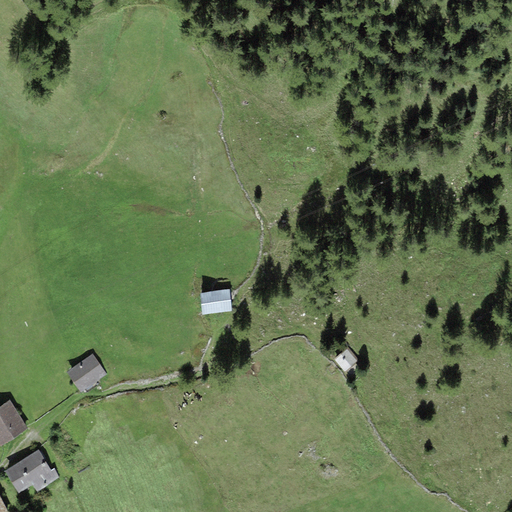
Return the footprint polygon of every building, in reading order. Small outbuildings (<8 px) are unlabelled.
[(199,293),(202,314),(232,311),(230,289),(199,293)] [(334,359),(345,372),(359,360),(348,347),(334,359)] [(93,354),(67,372),(81,393),(107,374),(93,354)] [(0,406),(0,445),(1,446),(28,429),(9,401),(0,406)] [(18,493),(32,484),(37,492),(59,477),(54,469),(51,470),(39,450),(5,471),(18,493)] [(0,511),(8,511),(0,496),(0,511)]
